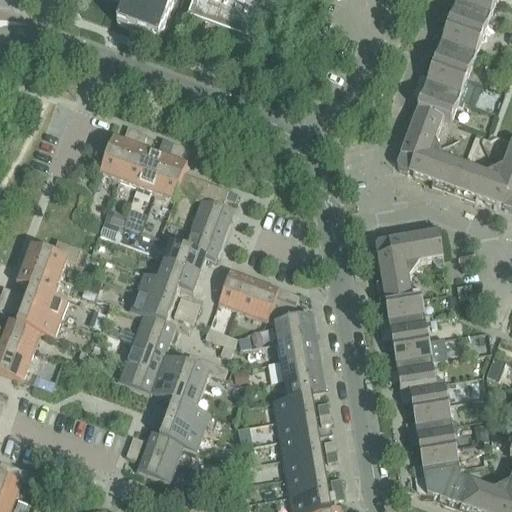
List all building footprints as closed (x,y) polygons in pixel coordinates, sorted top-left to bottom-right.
[(166,0),(127,0),(117,29),(159,44),(174,3),(166,0)] [(195,0),(188,21),(263,49),(280,0),(195,0)] [(489,24),(497,3),(487,0),(459,0),(459,1),(457,0),(449,0),(447,8),(489,24)] [(482,44),(489,24),(447,8),(443,19),(451,22),(448,31),(482,44)] [(475,64),(482,44),(448,31),(444,41),(436,38),(432,49),(475,64)] [(467,84),(475,64),(432,49),(428,59),(436,62),(433,72),(467,84)] [(460,105),(467,84),(433,72),(429,82),(421,79),(417,89),(460,105)] [(452,126),(460,105),(417,89),(413,100),(421,103),(418,112),(418,113),(444,122),(444,123),(452,126)] [(418,112),(413,110),(405,134),(410,135),(402,156),(404,160),(400,162),(397,170),(399,174),(407,177),(411,176),(413,180),(433,187),(432,192),(454,200),(465,169),(443,161),(436,145),(444,123),(444,122),(418,113),(418,112)] [(125,142),(134,145),(138,136),(128,132),(125,142)] [(138,136),(134,145),(144,149),(147,139),(138,136)] [(133,149),(114,142),(100,180),(119,187),(133,149)] [(161,155),(170,159),(174,149),(164,145),(161,155)] [(511,146),(511,147),(503,169),(487,177),(465,169),(454,200),(476,208),(478,203),(498,211),(502,209),(504,213),(511,215),(511,146)] [(119,187),(137,194),(151,156),(133,149),(119,187)] [(174,149),(170,159),(180,162),(183,152),(174,149)] [(137,194),(155,200),(169,163),(151,156),(137,194)] [(174,207),(177,198),(184,179),(188,170),(169,163),(155,200),(174,207)] [(200,206),(190,235),(223,247),(234,217),(222,213),(229,196),(184,179),(177,198),(200,206)] [(443,264),(438,231),(414,235),(415,240),(393,244),(391,248),(387,245),(378,247),(376,251),(377,259),(380,262),(378,265),(382,287),(377,288),(381,312),(386,311),(413,305),(409,283),(420,268),(443,264)] [(190,235),(183,252),(183,253),(207,262),(207,263),(216,266),(223,247),(190,235)] [(58,246),(53,259),(53,260),(67,265),(76,269),(82,255),(58,246)] [(170,247),(163,266),(200,280),(207,263),(207,262),(183,253),(183,252),(170,247)] [(53,259),(30,250),(23,269),(61,283),(67,265),(53,260),(53,259)] [(163,266),(157,283),(156,284),(180,293),(180,294),(193,299),(200,280),(163,266)] [(16,288),(30,293),(30,292),(54,301),(55,300),(61,283),(23,269),(16,288)] [(218,309),(237,316),(250,283),(231,276),(218,309)] [(143,278),(136,297),(174,311),(180,294),(180,293),(156,284),(157,283),(143,278)] [(237,316),(267,327),(275,304),(279,294),(250,283),(237,316)] [(474,304),(472,290),(457,293),(459,306),(474,304)] [(0,302),(0,312),(6,315),(16,319),(23,300),(4,292),(0,302)] [(30,293),(24,311),(61,324),(68,305),(55,300),(54,301),(30,292),(30,293)] [(279,294),(275,304),(286,308),(289,298),(279,294)] [(129,316),(142,321),(143,320),(166,330),(167,329),(174,311),(136,297),(129,316)] [(299,301),(289,298),(286,308),(297,312),(296,309),(299,301)] [(191,307),(181,303),(178,313),(187,316),(191,307)] [(267,327),(274,329),(299,325),(299,324),(297,312),(286,308),(275,304),(267,327)] [(381,333),(425,326),(422,304),(413,305),(386,311),(388,321),(379,322),(381,333)] [(200,310),(191,307),(187,316),(197,320),(200,310)] [(61,324),(24,311),(17,328),(41,338),(54,343),(61,324)] [(187,316),(178,313),(174,322),(184,326),(187,316)] [(197,320),(187,316),(184,326),(193,329),(197,320)] [(142,321),(136,339),(169,351),(176,332),(167,329),(166,330),(143,320),(142,321)] [(274,329),(277,348),(316,342),(313,322),(299,324),(299,325),(274,329)] [(41,338),(8,324),(1,343),(34,355),(41,338)] [(391,343),(393,353),(429,347),(425,326),(381,333),(383,344),(391,343)] [(219,338),(209,334),(206,344),(215,347),(219,338)] [(228,341),(219,338),(215,347),(224,351),(228,341)] [(136,339),(125,368),(158,380),(169,351),(136,339)] [(238,345),(228,341),(224,351),(234,354),(238,345)] [(277,348),(280,367),(320,361),(316,342),(277,348)] [(34,355),(1,343),(0,346),(0,377),(23,386),(34,355)] [(386,365),(388,376),(433,369),(429,347),(393,353),(395,363),(386,365)] [(234,354),(224,351),(221,360),(231,364),(234,354)] [(200,364),(190,360),(187,369),(196,373),(200,364)] [(280,367),(283,386),(323,380),(320,361),(280,367)] [(173,364),(166,383),(204,397),(210,379),(211,378),(206,377),(196,373),(187,369),(173,364)] [(209,367),(200,364),(196,373),(206,377),(209,367)] [(218,371),(209,367),(206,377),(211,378),(210,379),(215,380),(218,371)] [(158,380),(125,368),(118,387),(151,400),(158,380)] [(436,390),(433,369),(388,376),(390,387),(399,385),(400,395),(436,390)] [(228,374),(218,371),(215,380),(224,384),(228,374)] [(283,386),(287,405),(312,401),(312,402),(326,399),(323,380),(283,386)] [(159,402),(173,407),(173,406),(197,415),(197,414),(204,397),(166,383),(159,402)] [(436,390),(400,395),(402,407),(411,406),(413,416),(449,411),(445,388),(436,390)] [(273,407),(276,427),(315,421),(312,402),(312,401),(287,405),(273,407)] [(173,407),(166,425),(204,438),(211,419),(197,414),(197,415),(173,406),(173,407)] [(318,410),(320,420),(330,418),(328,408),(318,410)] [(152,419),(162,423),(166,413),(156,410),(152,419)] [(406,427),(408,439),(452,432),(449,411),(413,416),(415,426),(406,427)] [(330,418),(320,420),(321,430),(332,428),(330,418)] [(162,423),(152,419),(149,429),(159,432),(162,423)] [(276,427),(279,446),(319,440),(315,421),(276,427)] [(166,425),(160,442),(160,443),(184,451),(183,452),(197,457),(204,438),(166,425)] [(418,448),(420,458),(456,453),(452,432),(408,439),(410,450),(418,448)] [(151,438),(144,457),(177,469),(183,452),(184,451),(160,443),(160,442),(151,438)] [(279,446),(282,465),(322,458),(319,440),(279,446)] [(130,452),(140,456),(143,446),(134,443),(130,452)] [(324,448),(326,458),(336,456),(335,446),(324,448)] [(140,456),(130,452),(126,462),(136,465),(140,456)] [(413,470),(415,481),(460,475),(456,453),(420,458),(422,469),(413,470)] [(336,456),(326,458),(328,468),(338,466),(336,456)] [(177,469),(144,457),(137,476),(170,488),(177,469)] [(282,465),(286,484),(325,477),(322,458),(282,465)] [(11,471),(1,467),(0,470),(0,477),(7,480),(11,471)] [(20,474),(11,471),(7,480),(17,484),(20,474)] [(30,478),(20,474),(17,484),(22,485),(22,486),(26,487),(30,478)] [(443,510),(447,511),(461,511),(472,486),(461,482),(460,475),(415,481),(418,495),(445,505),(443,510)] [(0,498),(15,504),(22,486),(22,485),(17,484),(7,480),(0,477),(0,498)] [(286,484),(289,503),(328,496),(325,477),(286,484)] [(39,481),(30,478),(26,487),(36,491),(39,481)] [(472,486),(461,511),(511,511),(511,480),(510,486),(494,494),(472,486)] [(331,486),(333,496),(343,494),(341,484),(331,486)] [(343,494),(333,496),(334,506),(345,504),(343,494)] [(290,511),(330,511),(328,496),(289,503),(290,511)] [(0,498),(0,511),(12,511),(15,504),(0,498)]
